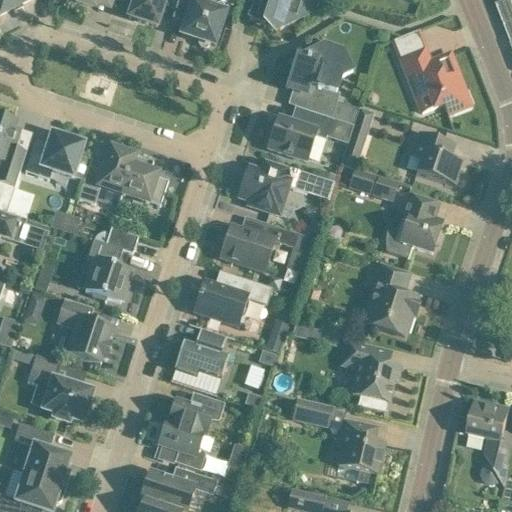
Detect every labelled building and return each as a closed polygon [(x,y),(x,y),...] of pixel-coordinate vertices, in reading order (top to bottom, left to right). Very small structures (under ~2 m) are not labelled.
[(0,0),(0,17),(33,0),(0,0)] [(109,0),(111,1),(111,0),(68,0),(93,8),(95,0),(109,0)] [(122,0),(134,4),(131,10),(138,23),(147,26),(160,19),(166,0),(122,0)] [(209,10),(212,0),(178,0),(172,21),(185,26),(182,37),(214,48),(225,15),(209,10)] [(255,0),(249,21),(280,31),(308,14),(300,1),(301,0),(255,0)] [(511,6),(497,12),(499,16),(507,35),(511,33),(511,6)] [(306,113),(332,122),(354,129),(357,120),(335,113),(337,105),(333,104),(340,83),(352,75),(343,53),(323,46),(299,61),(297,61),(293,73),(287,90),(311,98),(306,113)] [(448,117),(452,116),(471,108),(458,75),(444,80),(437,61),(429,64),(424,51),(401,61),(422,116),(444,107),(448,117)] [(295,110),(290,123),(284,121),(280,132),(274,130),(267,151),(307,164),(315,140),(326,143),(329,134),(350,141),(353,131),(354,129),(332,122),(306,113),(295,110)] [(354,129),(353,131),(368,136),(374,116),(359,111),(357,120),(354,129)] [(0,163),(1,164),(0,168),(0,184),(1,185),(5,186),(14,189),(15,190),(26,155),(15,151),(19,138),(20,133),(15,131),(17,125),(2,120),(1,117),(0,116),(0,163)] [(455,147),(436,141),(419,135),(412,158),(421,161),(416,175),(454,188),(460,171),(457,170),(460,162),(451,159),(455,147)] [(35,143),(25,175),(38,179),(49,183),(52,174),(73,181),(78,165),(84,146),(52,136),(48,147),(35,143)] [(85,181),(78,203),(95,208),(96,204),(118,211),(122,197),(135,159),(110,151),(102,174),(90,170),(92,163),(91,162),(85,181)] [(346,151),(341,168),(355,172),(361,156),(346,151)] [(135,159),(122,197),(141,203),(160,209),(164,197),(168,183),(167,183),(167,184),(157,180),(158,177),(157,176),(158,171),(152,169),(154,165),(135,159)] [(313,178),(283,169),(264,162),(260,174),(249,170),(239,200),(250,203),(249,208),(279,218),(288,190),(307,197),(313,178)] [(355,172),(352,180),(396,193),(398,186),(358,173),(355,172)] [(323,174),(320,181),(333,185),(335,178),(323,174)] [(0,213),(5,215),(14,189),(5,186),(2,196),(0,195),(0,213)] [(439,208),(420,202),(408,198),(402,215),(399,214),(393,221),(389,229),(386,237),(385,247),(386,255),(408,262),(412,250),(432,257),(440,231),(436,230),(439,222),(435,221),(439,208)] [(0,239),(13,244),(43,254),(48,235),(25,228),(27,222),(5,215),(0,213),(0,239)] [(298,237),(285,232),(266,226),(262,237),(230,227),(219,261),(264,276),(275,245),(293,251),(294,252),(298,237)] [(138,240),(119,234),(111,231),(106,247),(122,254),(133,257),(138,240)] [(304,277),(316,243),(316,242),(299,237),(298,237),(294,252),(293,251),(286,271),(304,277)] [(122,254),(106,247),(94,243),(83,277),(90,279),(85,294),(120,306),(130,276),(116,272),(122,254)] [(409,278),(390,271),(380,268),(373,288),(376,289),(364,326),(405,339),(417,301),(402,297),(409,278)] [(272,291),(238,280),(219,274),(215,287),(203,283),(193,316),(238,331),(248,303),(267,309),(272,291)] [(37,284),(35,290),(46,294),(48,287),(37,284)] [(321,293),(307,288),(301,306),(315,310),(321,293)] [(31,295),(26,308),(38,313),(43,299),(31,295)] [(93,311),(74,305),(64,302),(57,326),(76,332),(67,357),(81,361),(100,368),(102,363),(106,364),(111,348),(107,347),(112,332),(89,324),(93,311)] [(1,319),(0,324),(0,346),(11,349),(17,323),(1,319)] [(235,342),(209,334),(189,327),(189,328),(200,332),(194,351),(183,347),(174,373),(196,380),(198,374),(222,382),(228,362),(220,359),(226,340),(235,343),(235,342)] [(295,328),(293,338),(337,349),(339,338),(295,328)] [(271,336),(265,352),(278,356),(284,341),(271,336)] [(347,344),(341,369),(357,373),(355,384),(352,398),(360,399),(358,408),(387,415),(389,406),(390,406),(395,384),(398,385),(402,370),(371,363),(374,350),(355,346),(347,344)] [(13,353),(10,361),(33,369),(36,360),(13,353)] [(264,354),(260,365),(271,369),(275,358),(264,354)] [(60,367),(36,360),(33,369),(27,385),(37,388),(31,407),(56,416),(55,420),(68,425),(70,420),(82,424),(92,395),(55,383),(60,367)] [(257,390),(264,372),(251,368),(245,386),(257,390)] [(224,407),(211,402),(192,396),(188,407),(173,402),(168,418),(170,418),(168,425),(166,424),(166,425),(206,438),(211,424),(219,425),(224,407)] [(297,402),(292,423),(329,431),(329,430),(346,434),(338,469),(358,474),(355,484),(371,488),(373,477),(377,478),(384,446),(358,441),(362,426),(344,422),(346,413),(297,402)] [(510,470),(511,459),(511,439),(504,437),(510,412),(476,404),(468,438),(490,443),(485,464),(491,465),(486,468),(484,471),(482,475),(481,479),(483,484),(486,487),(491,487),(496,487),(499,486),(501,484),(505,489),(508,480),(510,470)] [(206,440),(206,438),(166,425),(158,448),(178,454),(174,466),(200,474),(206,456),(199,452),(203,439),(206,440)] [(20,426),(14,442),(33,448),(30,459),(27,458),(23,460),(21,468),(23,472),(25,473),(24,476),(66,489),(71,474),(68,468),(70,459),(50,452),(55,437),(36,431),(20,426)] [(354,483),(357,475),(336,469),(334,478),(354,483)] [(217,484),(194,476),(175,470),(172,482),(150,474),(141,501),(174,511),(187,511),(194,493),(213,499),(217,484)] [(236,488),(240,475),(229,471),(225,484),(236,488)] [(289,479),(274,475),(271,486),(287,489),(289,479)] [(0,511),(33,511),(34,511),(38,511),(53,511),(55,508),(61,504),(66,489),(24,476),(19,491),(16,503),(0,498),(0,511)] [(511,511),(511,481),(508,480),(505,489),(500,511),(511,511)] [(293,511),(322,511),(325,500),(292,493),(288,511),(293,511)] [(174,511),(141,501),(137,511),(174,511)]
